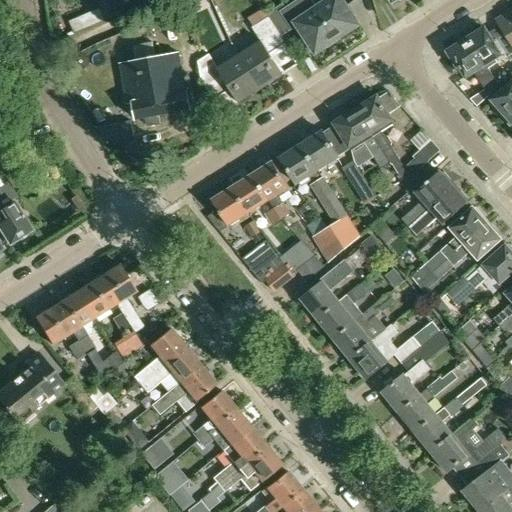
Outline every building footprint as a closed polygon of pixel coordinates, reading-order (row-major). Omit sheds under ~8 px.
[(297,26),(309,44),(316,54),(327,46),(328,48),(337,43),(336,41),(336,40),(337,40),(310,0),(297,0),(286,8),(284,3),(267,14),(280,34),(282,36),(297,26)] [(310,0),(337,40),(338,41),(339,38),(359,25),(342,0),(310,0)] [(103,20),(98,8),(69,21),(74,33),(103,20)] [(261,42),(239,56),(260,90),(283,76),(270,55),(287,44),(282,36),(280,34),(267,14),(264,8),(248,18),(254,26),(252,28),(261,42)] [(511,10),(495,21),(499,26),(511,46),(511,10)] [(473,36),(465,41),(475,55),(478,54),(488,69),(497,63),(495,59),(503,54),(506,58),(511,54),(511,46),(499,26),(488,33),(485,28),(482,30),(480,29),(472,34),(473,36)] [(500,87),(488,69),(478,54),(475,55),(465,41),(459,45),(458,43),(450,48),(451,50),(448,52),(457,67),(459,66),(466,77),(474,72),(490,96),(500,87)] [(134,45),(137,62),(120,65),(127,104),(128,103),(129,105),(132,105),(135,120),(145,118),(146,127),(158,124),(157,116),(189,110),(185,92),(184,92),(177,54),(155,58),(152,42),(134,45)] [(239,103),(260,90),(239,56),(218,69),(209,54),(197,62),(200,80),(208,93),(226,83),(239,103)] [(504,114),(504,115),(511,107),(511,81),(502,91),(500,87),(490,96),(492,99),(491,100),(496,106),(495,109),(500,115),(504,114)] [(355,109),(373,137),(376,142),(382,150),(380,152),(388,165),(389,168),(392,167),(397,174),(405,182),(422,168),(439,150),(430,141),(412,158),(414,159),(403,169),(390,148),(392,142),(388,135),(383,136),(381,132),(394,123),(377,97),(375,99),(374,97),(364,102),(366,104),(357,110),(356,109),(355,109)] [(352,150),(373,137),(355,109),(355,110),(355,111),(347,116),(345,115),(336,120),(337,122),(335,124),(341,134),(352,150)] [(323,132),(301,146),(317,171),(339,157),(323,132)] [(376,142),(367,148),(374,158),(381,169),(388,165),(380,152),(382,150),(376,142)] [(317,171),(301,146),(280,158),(296,184),(317,171)] [(375,195),(354,162),(343,168),(364,202),(375,195)] [(269,201),(274,209),(281,220),(290,215),(277,195),(289,188),(274,163),(253,176),(269,201)] [(429,175),(422,168),(405,182),(413,190),(424,181),(429,175)] [(422,200),(401,218),(403,220),(409,227),(416,220),(425,212),(454,187),(449,181),(451,180),(444,172),(442,174),(440,172),(426,184),(416,193),(422,200)] [(253,176),(233,189),(249,213),(269,201),(253,176)] [(337,222),(346,216),(324,182),(316,188),(337,222)] [(416,220),(409,227),(417,235),(437,217),(438,218),(444,225),(459,211),(468,203),(466,201),(468,199),(461,191),(459,193),(457,191),(454,187),(425,212),(416,220)] [(229,226),(249,213),(233,189),(213,201),(229,226)] [(0,233),(7,246),(18,239),(19,241),(28,236),(27,233),(30,232),(18,213),(20,212),(16,204),(13,206),(12,203),(0,210),(0,233)] [(273,226),(281,220),(274,209),(265,215),(273,226)] [(432,272),(447,258),(486,223),(481,217),(483,216),(476,209),(474,210),(473,209),(451,229),(458,235),(412,277),(418,284),(432,272)] [(360,238),(347,218),(331,228),(344,248),(360,238)] [(261,233),(254,222),(245,227),(252,239),(261,233)] [(493,231),(486,223),(447,258),(432,272),(439,280),(471,251),(478,259),(493,246),(500,239),(499,238),(501,237),(494,229),(493,231)] [(344,248),(331,228),(315,239),(327,258),(344,248)] [(373,236),(363,244),(375,261),(385,253),(373,236)] [(508,276),(511,272),(511,252),(506,245),(497,253),(467,279),(465,276),(447,292),(458,305),(492,275),(503,287),(511,279),(508,276)] [(296,272),(305,284),(324,269),(314,257),(296,272)] [(299,300),(316,320),(338,302),(329,291),(353,272),(344,261),(320,280),(322,282),(299,300)] [(260,266),(252,271),(263,284),(266,281),(275,292),(292,277),(283,266),(273,275),(263,262),(260,266)] [(121,314),(129,326),(134,334),(143,328),(125,298),(136,291),(118,265),(98,278),(115,305),(121,314)] [(98,278),(79,291),(96,318),(115,305),(98,278)] [(338,302),(316,320),(332,340),(364,315),(355,304),(366,294),(359,285),(338,302)] [(511,288),(505,294),(511,301),(511,302),(493,319),(500,327),(511,315),(511,288)] [(75,293),(55,306),(72,333),(78,342),(85,354),(94,348),(86,336),(92,332),(92,320),(96,318),(79,291),(75,293)] [(332,340),(348,360),(387,329),(377,316),(395,302),(390,295),(364,316),(364,315),(332,340)] [(52,345),(72,333),(55,306),(35,319),(52,345)] [(120,332),(129,326),(121,314),(112,320),(120,332)] [(511,315),(500,327),(506,334),(511,329),(511,315)] [(393,357),(400,365),(420,349),(411,338),(397,350),(390,340),(398,333),(392,325),(387,329),(348,360),(365,380),(384,365),(393,357)] [(463,340),(472,350),(482,342),(486,338),(478,328),(476,329),(463,340)] [(159,357),(134,377),(141,385),(185,348),(170,330),(150,346),(159,357)] [(440,333),(420,349),(400,365),(408,375),(405,377),(403,376),(381,394),(398,414),(420,396),(411,386),(431,370),(426,363),(449,344),(440,333)] [(76,360),(85,354),(78,342),(68,347),(76,360)] [(485,367),(496,358),(482,342),(472,350),(485,367)] [(171,371),(180,383),(200,367),(185,348),(141,385),(146,392),(171,371)] [(102,360),(93,366),(101,377),(123,361),(114,350),(102,360)] [(13,419),(13,418),(27,407),(31,412),(63,386),(37,354),(25,364),(29,368),(16,379),(0,391),(0,403),(4,408),(3,409),(7,413),(7,412),(13,419)] [(180,383),(152,407),(159,415),(176,401),(186,413),(198,402),(197,401),(216,385),(200,367),(180,383)] [(94,387),(99,383),(102,380),(96,373),(88,379),(94,387)] [(441,379),(420,396),(398,414),(414,434),(436,416),(427,405),(459,379),(453,373),(443,381),(441,379)] [(507,393),(511,389),(511,378),(510,376),(500,384),(507,393)] [(94,387),(88,392),(98,405),(106,414),(117,405),(111,398),(99,383),(94,387)] [(200,409),(216,427),(236,410),(221,392),(200,409)] [(414,434),(430,454),(452,436),(442,423),(451,416),(452,417),(464,407),(463,406),(470,401),(464,393),(436,416),(414,434)] [(222,452),(224,451),(251,429),(236,410),(216,427),(210,432),(199,441),(204,448),(213,441),(222,452)] [(473,419),(452,436),(430,454),(447,474),(473,453),(481,462),(502,445),(508,440),(499,430),(477,448),(468,437),(473,433),(472,431),(479,425),(473,419)] [(131,423),(121,431),(128,439),(138,431),(131,423)] [(194,434),(199,441),(210,432),(204,426),(194,434)] [(216,482),(208,489),(211,492),(219,486),(266,447),(251,429),(224,451),(234,462),(213,479),(216,482)] [(151,445),(142,452),(154,468),(163,461),(151,445)] [(477,511),(478,511),(500,494),(511,484),(511,472),(503,461),(510,456),(502,445),(481,462),(488,472),(462,493),(477,511)] [(282,465),(266,447),(219,486),(224,492),(240,479),(250,492),(282,465)] [(275,511),(282,507),(302,491),(286,472),(260,493),(269,504),(258,511),(275,511)] [(511,484),(500,494),(478,511),(511,511),(511,508),(510,506),(511,504),(511,484)] [(282,507),(285,511),(312,511),(317,509),(302,491),(282,507)] [(64,511),(56,502),(47,509),(44,511),(64,511)]
